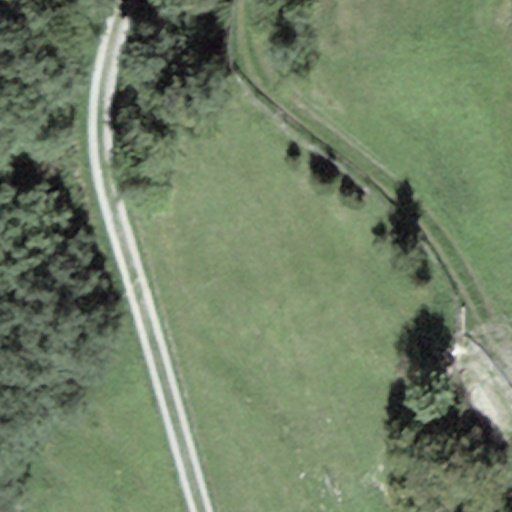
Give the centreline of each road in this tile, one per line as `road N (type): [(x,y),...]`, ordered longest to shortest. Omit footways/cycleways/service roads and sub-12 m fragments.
road 1 (track): [(119,0),(81,128),(101,280),(178,511)]
road 2 (track): [(482,345),(445,239),(247,90),(232,0)]
